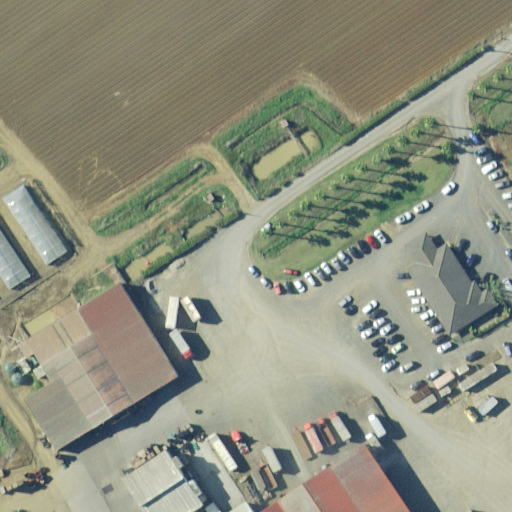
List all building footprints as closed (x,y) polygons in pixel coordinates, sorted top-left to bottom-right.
[(26,185),(3,199),(47,265),(69,250),(26,185)] [(420,251),(399,266),(447,336),(498,301),(448,227),(434,236),(427,226),(411,237),(420,251)] [(0,227),(0,273),(10,289),(31,275),(0,227)] [(119,279),(21,340),(77,428),(174,368),(119,279)] [(25,358),(18,363),(26,375),(34,370),(25,358)] [(245,511),(422,511),(368,431),(245,511)] [(186,477),(194,471),(189,463),(185,466),(178,455),(174,458),(169,450),(124,479),(144,511),(193,511),(204,505),(202,502),(210,497),(206,491),(204,493),(197,482),(191,485),(186,477)]
